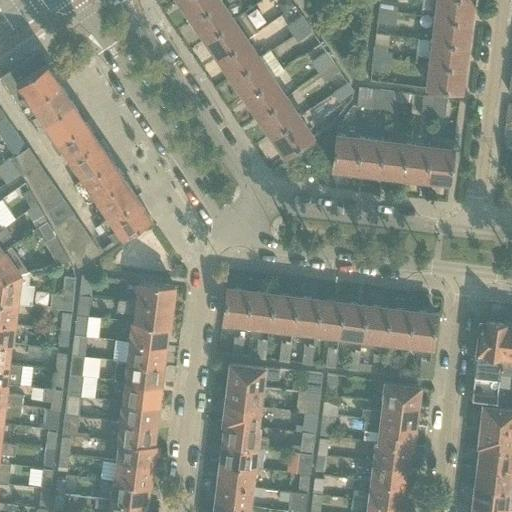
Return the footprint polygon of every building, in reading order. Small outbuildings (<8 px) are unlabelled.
[(180,0),(179,1),(192,20),(219,2),(217,0),(180,0)] [(289,0),(279,0),(275,3),(283,14),(294,6),(289,0)] [(378,4),(378,11),(396,13),(397,6),(389,5),(389,0),(379,0),(379,4),(378,4)] [(437,0),(435,18),(468,22),(470,0),(437,0)] [(192,20),(205,40),(232,21),(219,2),(192,20)] [(378,11),(376,22),(395,24),(396,13),(378,11)] [(205,40),(218,58),(245,40),(257,32),(244,13),(232,21),(205,40)] [(286,26),(292,35),(307,26),(300,16),(286,26)] [(435,18),(432,42),(465,46),(468,22),(435,18)] [(307,26),(292,35),(297,41),(311,32),(307,26)] [(218,58),(231,77),(258,59),(245,40),(218,58)] [(432,42),(429,64),(462,68),(465,46),(432,42)] [(372,50),(371,57),(391,59),(391,53),(372,50)] [(231,77),(244,96),(271,77),(282,70),(269,51),(258,59),(231,77)] [(325,52),(310,62),(318,74),(333,64),(334,63),(326,51),(325,52)] [(58,82),(45,63),(41,65),(33,53),(0,75),(0,77),(21,108),(58,82)] [(371,57),(370,68),(389,71),(391,59),(371,57)] [(333,64),(318,74),(324,82),(339,72),(333,64)] [(462,68),(429,64),(427,87),(426,87),(425,88),(459,92),(462,68)] [(244,96),(257,116),(284,97),(271,77),(244,96)] [(71,101),(58,82),(21,108),(34,127),(44,120),(71,101)] [(348,83),(332,94),(337,101),(353,91),(348,83)] [(358,87),(356,105),(363,106),(365,88),(358,87)] [(366,88),(364,107),(367,107),(369,91),(375,92),(373,108),(386,109),(388,91),(375,89),(369,88),(366,88)] [(422,95),(420,113),(432,115),(434,97),(422,95)] [(284,97),(257,116),(270,135),(297,116),(284,97)] [(434,97),(432,115),(444,116),(447,98),(434,97)] [(84,120),(71,101),(44,120),(51,132),(50,133),(55,140),(57,139),(84,120)] [(297,116),(270,135),(284,155),(312,136),(311,135),(311,136),(297,116)] [(97,139),(84,120),(57,139),(64,151),(63,152),(68,159),(70,158),(97,139)] [(331,167),(354,170),(358,137),(336,135),(336,134),(331,167)] [(354,170),(378,173),(382,140),(358,137),(354,170)] [(110,158),(97,139),(70,158),(77,170),(76,171),(81,178),(82,178),(110,158)] [(378,173),(401,176),(405,143),(382,140),(378,173)] [(401,176),(424,179),(428,146),(405,143),(401,176)] [(428,146),(424,179),(448,182),(453,148),(452,148),(452,149),(428,146)] [(16,156),(9,158),(19,173),(24,171),(23,168),(35,159),(27,148),(16,156)] [(9,158),(0,164),(0,176),(5,183),(19,173),(9,158)] [(123,177),(110,158),(82,178),(81,178),(73,184),(85,203),(96,196),(123,177)] [(44,172),(35,159),(23,168),(30,182),(44,172)] [(53,186),(44,172),(30,182),(38,196),(53,186)] [(136,197),(123,177),(96,196),(103,208),(102,209),(107,216),(136,197)] [(38,196),(46,210),(62,199),(53,186),(38,196)] [(29,190),(22,194),(30,208),(36,205),(37,204),(29,191),(29,190)] [(112,242),(150,216),(136,197),(107,216),(99,222),(100,224),(104,230),(112,242)] [(71,212),(62,199),(46,210),(54,224),(71,212)] [(30,208),(25,211),(31,222),(43,215),(37,204),(36,205),(30,208)] [(80,225),(71,212),(54,224),(61,238),(80,225)] [(46,222),(38,227),(45,240),(54,235),(46,222)] [(100,224),(94,228),(98,234),(104,230),(100,224)] [(61,238),(69,252),(89,238),(80,225),(61,238)] [(0,253),(3,251),(0,246),(0,242),(11,235),(4,226),(2,228),(0,229),(0,253)] [(89,238),(69,252),(77,266),(98,251),(89,238)] [(3,251),(0,253),(0,279),(21,274),(21,273),(27,271),(10,246),(3,251)] [(65,255),(57,259),(60,265),(69,263),(65,255)] [(0,279),(0,301),(17,303),(27,305),(31,305),(34,285),(28,284),(30,272),(28,270),(27,271),(21,273),(21,274),(0,279)] [(81,274),(78,294),(90,296),(93,275),(81,274)] [(51,293),(50,308),(71,310),(74,277),(64,276),(62,294),(51,293)] [(136,281),(134,302),(147,303),(147,306),(159,307),(160,303),(171,304),(173,286),(136,281)] [(222,319),(245,322),(250,289),(226,286),(222,319)] [(245,322),(268,325),(272,292),(250,289),(245,322)] [(268,325),(291,328),(295,295),(272,292),(268,325)] [(78,294),(76,315),(88,316),(90,296),(78,294)] [(291,328),(314,331),(318,298),(295,295),(291,328)] [(314,331),(338,334),(342,301),(318,298),(314,331)] [(130,320),(130,322),(167,326),(168,327),(171,304),(160,303),(159,307),(147,306),(147,303),(134,302),(117,300),(115,312),(132,314),(132,320),(130,320)] [(0,301),(0,319),(1,319),(1,321),(15,323),(17,303),(0,301)] [(338,334),(361,337),(365,304),(342,301),(338,334)] [(361,337),(384,339),(388,307),(365,304),(361,337)] [(384,339),(408,342),(412,310),(388,307),(384,339)] [(412,310),(408,342),(431,345),(435,313),(412,310)] [(61,313),(60,328),(69,329),(71,314),(61,313)] [(76,315),(73,335),(85,336),(88,316),(76,315)] [(472,397),(496,400),(498,388),(505,323),(506,321),(485,318),(480,322),(476,352),(477,352),(472,397)] [(0,340),(12,342),(15,323),(1,321),(1,319),(0,319),(0,340)] [(129,325),(127,341),(140,343),(140,346),(152,347),(153,343),(164,344),(167,326),(130,322),(129,325)] [(500,370),(498,386),(508,387),(511,358),(511,323),(506,323),(500,370)] [(60,328),(58,345),(67,346),(69,329),(60,328)] [(73,335),(71,355),(83,356),(85,336),(73,335)] [(231,354),(241,356),(243,337),(233,336),(231,354)] [(257,339),(254,357),(265,359),(267,340),(257,339)] [(0,361),(8,362),(10,344),(12,344),(12,342),(0,340),(0,361)] [(115,340),(113,359),(116,360),(125,361),(162,365),(164,344),(153,343),(152,347),(140,346),(140,343),(127,341),(115,340)] [(280,342),(278,360),(289,362),(291,343),(280,342)] [(28,345),(27,353),(39,354),(40,347),(28,345)] [(303,345),(301,363),(311,365),(313,346),(303,345)] [(327,348),(324,366),(335,368),(337,349),(327,348)] [(349,351),(347,369),(356,370),(357,370),(360,352),(359,352),(349,351)] [(57,353),(55,368),(64,369),(66,354),(57,353)] [(373,354),(371,372),(379,373),(381,373),(383,355),(381,355),(373,354)] [(71,355),(69,374),(80,376),(83,356),(71,355)] [(395,356),(393,374),(402,375),(405,357),(395,356)] [(418,378),(427,379),(430,360),(420,359),(418,378)] [(116,360),(114,380),(122,381),(135,382),(135,384),(148,386),(148,382),(160,383),(162,365),(125,361),(116,360)] [(0,381),(8,382),(19,383),(21,364),(8,362),(0,361),(0,381)] [(229,362),(226,383),(264,387),(265,377),(277,379),(279,368),(229,362)] [(55,368),(53,386),(63,387),(64,369),(55,368)] [(307,372),(305,392),(316,394),(318,394),(319,394),(322,373),(320,373),(307,372)] [(69,374),(66,394),(80,396),(83,376),(80,376),(69,374)] [(326,374),(324,395),(334,396),(336,375),(326,374)] [(0,401),(20,404),(22,394),(6,393),(8,382),(0,381),(0,401)] [(122,381),(120,401),(157,406),(159,385),(160,383),(148,382),(148,386),(135,384),(135,382),(122,381)] [(383,381),(380,401),(417,406),(419,385),(400,382),(383,381)] [(226,383),(224,402),(261,407),(264,387),(226,383)] [(43,388),(42,400),(51,401),(50,407),(59,408),(61,390),(43,388)] [(305,392),(303,412),(304,412),(312,413),(317,414),(319,394),(318,394),(316,394),(305,392)] [(66,394),(64,415),(78,416),(80,396),(66,394)] [(324,395),(321,414),(334,416),(336,416),(338,396),(334,396),(324,395)] [(0,422),(3,423),(4,413),(19,415),(20,404),(0,401),(0,422)] [(120,401),(117,421),(131,423),(130,425),(143,426),(143,422),(155,424),(157,406),(120,401)] [(360,419),(364,419),(414,426),(417,406),(380,401),(379,409),(362,407),(360,419)] [(224,402),(221,423),(224,423),(260,427),(261,425),(259,425),(261,407),(224,402)] [(511,407),(482,404),(480,425),(511,428),(511,407)] [(44,407),(41,427),(56,428),(59,408),(50,407),(44,407)] [(304,412),(302,432),(308,433),(313,434),(315,434),(316,420),(317,414),(312,413),(304,412)] [(321,414),(319,434),(332,436),(334,416),(321,414)] [(64,415),(62,434),(75,435),(88,437),(88,434),(76,432),(78,416),(64,415)] [(374,440),(373,441),(410,445),(412,445),(414,426),(364,419),(362,430),(376,431),(375,440),(374,440)] [(117,421),(115,440),(154,445),(154,444),(152,444),(155,424),(143,422),(143,426),(130,425),(131,423),(117,421)] [(224,423),(221,443),(258,447),(267,448),(268,438),(259,437),(260,427),(224,423)] [(477,445),(479,445),(511,449),(511,428),(480,425),(477,445)] [(46,432),(45,447),(55,448),(56,433),(46,432)] [(299,451),(299,452),(300,452),(302,453),(303,453),(311,454),(312,454),(315,434),(313,434),(308,433),(302,432),(299,451)] [(60,437),(58,453),(68,455),(70,438),(60,437)] [(319,438),(317,455),(326,456),(328,439),(319,438)] [(117,442),(115,460),(128,462),(127,464),(140,465),(140,461),(152,463),(154,445),(115,440),(115,442),(117,442)] [(0,453),(14,455),(15,444),(0,442),(0,441),(0,453)] [(373,441),(371,461),(408,466),(410,445),(373,441)] [(221,443),(219,463),(255,467),(258,447),(221,443)] [(511,449),(479,445),(477,466),(511,470),(511,449)] [(45,447),(42,466),(52,467),(55,448),(45,447)] [(299,452),(297,474),(310,475),(310,470),(312,454),(311,454),(303,453),(302,453),(300,452),(299,452)] [(68,455),(58,453),(56,469),(67,471),(68,455)] [(317,455),(315,470),(324,471),(326,456),(317,455)] [(111,479),(111,480),(149,485),(152,463),(140,461),(140,465),(127,464),(128,462),(115,460),(112,479),(111,479)] [(371,461),(369,481),(405,485),(408,466),(371,461)] [(0,481),(7,483),(9,464),(0,462),(0,481)] [(219,463),(216,483),(253,488),(255,467),(219,463)] [(511,470),(477,466),(474,486),(511,490),(511,483),(511,470)] [(42,469),(40,487),(50,488),(52,470),(42,469)] [(299,476),(297,493),(306,494),(307,494),(309,477),(307,477),(299,476)] [(55,478),(53,494),(64,495),(66,479),(55,478)] [(314,478),(312,494),(322,495),(324,479),(314,478)] [(134,502),(145,503),(148,485),(149,485),(111,480),(108,501),(121,502),(121,504),(134,506),(134,502)] [(367,492),(366,502),(403,506),(405,485),(369,481),(367,492)] [(216,483),(214,502),(251,507),(253,488),(216,483)] [(474,486),(472,505),(509,509),(511,509),(511,497),(510,498),(511,490),(474,486)] [(40,487),(37,506),(48,507),(50,488),(40,487)] [(352,490),(351,500),(366,502),(367,492),(352,490)] [(289,492),(287,511),(291,511),(298,511),(305,511),(307,494),(306,494),(297,493),(295,493),(289,492)] [(64,495),(53,494),(51,510),(62,511),(64,495)] [(310,495),(307,511),(318,511),(320,496),(310,495)] [(94,499),(93,508),(107,510),(108,501),(94,499)] [(351,500),(350,509),(365,511),(366,502),(351,500)] [(107,510),(106,511),(144,511),(145,503),(134,502),(134,506),(121,504),(121,502),(108,501),(107,510)] [(214,502),(212,511),(249,511),(251,507),(214,502)] [(365,511),(364,511),(401,511),(403,506),(366,502),(365,511)]
